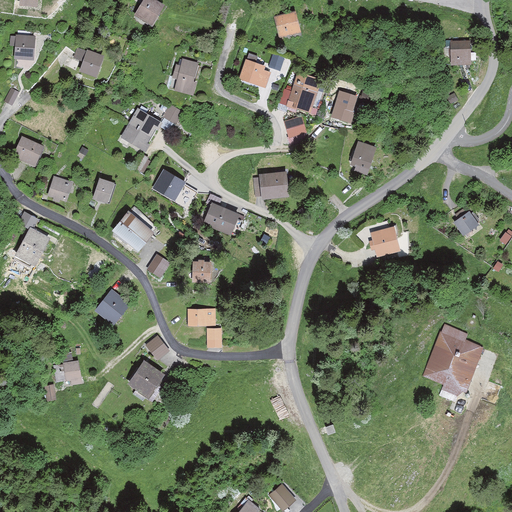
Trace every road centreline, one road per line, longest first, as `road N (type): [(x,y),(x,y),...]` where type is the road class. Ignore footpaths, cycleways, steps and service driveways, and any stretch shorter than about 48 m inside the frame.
road 1 (residential): [(164,327),(137,270),(86,231),(28,202),(0,168)]
road 2 (residential): [(228,37),(220,87),(278,129),(265,152),(221,162),(209,183)]
road 3 (residential): [(434,151),(317,248)]
road 4 (residential): [(483,0),(491,76),(451,130)]
road 5 (residential): [(289,349),(229,357),(185,352),(164,327)]
road 6 (residential): [(209,183),(317,248)]
